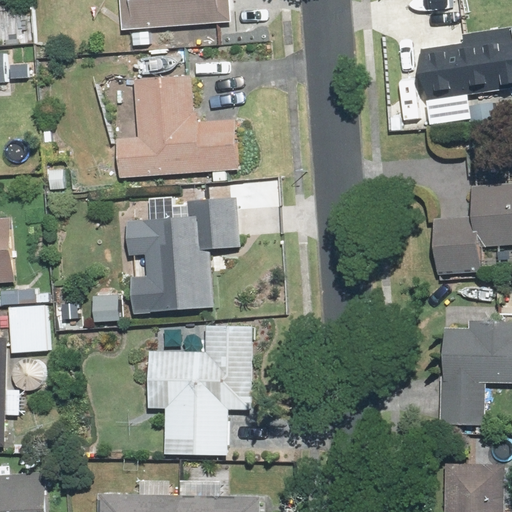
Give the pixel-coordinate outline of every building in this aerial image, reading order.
[(240,22),(238,0),(128,0),(130,27),(240,22)] [(511,29),(427,44),(437,100),(511,86),(511,29)] [(14,49),(0,49),(0,82),(16,81),(14,49)] [(124,134),(126,177),(254,170),(251,120),(208,122),(205,72),(143,75),(146,133),(124,134)] [(445,213),(446,271),(500,270),(499,239),(511,239),(511,176),(482,177),(483,212),(445,213)] [(250,248),(247,195),(198,198),(198,212),(138,215),(143,312),(225,308),(222,249),(250,248)] [(0,283),(30,282),(25,215),(0,216),(0,283)] [(19,304),(18,352),(55,352),(55,304),(19,304)] [(511,321),(453,320),(450,424),(498,424),(499,381),(511,381),(511,321)] [(261,406),(262,322),(214,321),(214,348),(156,348),(156,406),(173,406),(173,453),(238,453),(238,406),(261,406)] [(0,444),(12,444),(13,335),(0,334),(0,444)] [(511,511),(511,449),(451,449),(450,511),(511,511)] [(188,490),(107,488),(106,511),(268,511),(269,492),(231,491),(231,468),(189,466),(188,490)] [(61,511),(60,468),(0,470),(0,511),(61,511)]
